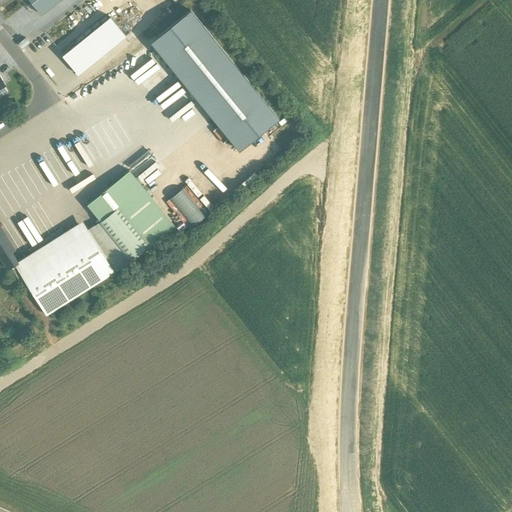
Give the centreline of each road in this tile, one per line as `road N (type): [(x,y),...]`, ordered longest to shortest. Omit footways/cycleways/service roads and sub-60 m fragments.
road 1 (track): [(420,511),(392,446),(385,398),(416,0)]
road 2 (track): [(348,0),(318,340),(322,511)]
road 3 (tertiary): [(380,0),(348,395),(349,511)]
road 4 (track): [(335,140),(191,260),(0,385)]
road 5 (residential): [(0,34),(41,89),(40,104),(0,131)]
